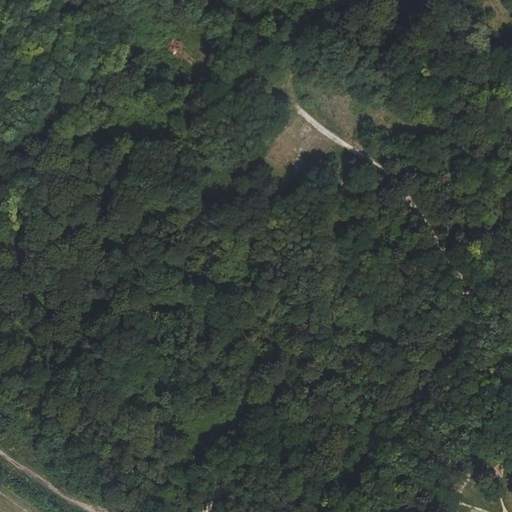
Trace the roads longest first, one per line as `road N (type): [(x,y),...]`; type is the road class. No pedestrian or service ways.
road 1 (track): [(359,444),(418,399),(455,354),(468,316),(449,255),(402,190),(308,119)]
road 2 (track): [(211,511),(229,478),(258,463),(359,444)]
